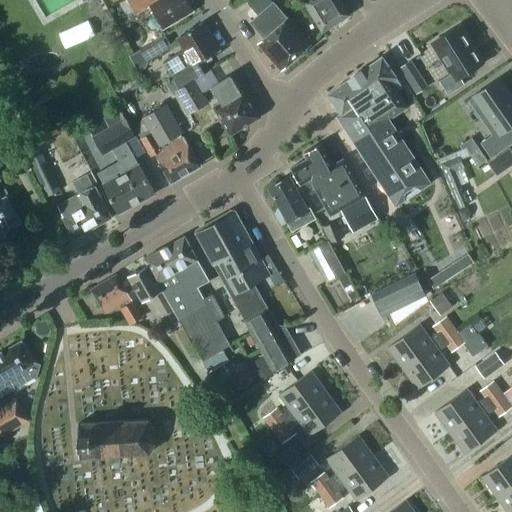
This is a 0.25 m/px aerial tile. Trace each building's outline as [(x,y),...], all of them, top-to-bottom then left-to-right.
[(127,0),(134,12),(149,3),(163,26),(193,8),(191,6),(191,1),(190,0),(127,0)] [(303,0),(322,30),(349,13),(341,0),(303,0)] [(258,41),(281,67),(309,43),(272,1),(250,20),(264,36),(258,41)] [(178,36),(186,49),(175,56),(183,68),(178,73),(184,82),(209,67),(203,57),(220,47),(204,19),(178,36)] [(483,62),(459,25),(433,42),(453,72),(440,80),(449,94),(465,83),(461,76),(483,62)] [(140,48),(148,61),(171,47),(164,34),(140,48)] [(349,79),(327,93),(341,114),(340,119),(344,125),(350,126),(351,125),(358,135),(356,143),(396,203),(428,182),(410,156),(413,154),(394,124),(401,119),(397,112),(410,104),(399,88),(394,76),(380,56),(361,69),(348,78),(349,79)] [(412,59),(400,66),(409,80),(421,72),(412,59)] [(222,102),(216,106),(231,131),(234,129),(238,130),(243,127),(243,124),(258,115),(243,90),(245,89),(234,72),(212,85),(222,102)] [(503,132),(511,125),(511,95),(499,77),(473,96),(492,124),(487,127),(494,136),(483,144),(482,141),(480,142),(491,158),(511,144),(503,132)] [(195,78),(176,89),(190,112),(208,101),(195,78)] [(156,153),(172,180),(201,163),(184,135),(162,148),(161,145),(183,132),(166,103),(144,116),(145,118),(135,124),(153,154),(156,153)] [(93,136),(103,153),(112,148),(116,155),(129,148),(135,158),(144,152),(125,118),(124,118),(119,109),(104,118),(109,127),(93,136)] [(471,137),(460,145),(463,149),(466,147),(479,165),(487,159),(471,137)] [(308,158),(291,167),(301,184),(310,178),(330,213),(340,208),(352,230),(377,216),(344,158),(332,165),(319,143),(304,151),(308,158)] [(37,144),(26,150),(34,165),(39,162),(45,160),(37,144)] [(496,172),(511,161),(511,153),(508,147),(488,161),(496,172)] [(121,164),(116,167),(120,174),(102,184),(118,212),(154,192),(138,164),(135,165),(131,159),(135,158),(129,148),(116,155),(121,164)] [(460,155),(440,163),(459,208),(470,204),(456,171),(465,167),(460,155)] [(34,165),(32,166),(48,196),(62,189),(46,159),(39,162),(34,165)] [(280,206),(276,211),(283,223),(287,220),(293,230),(316,217),(310,206),(307,208),(290,176),(269,187),(280,206)] [(0,178),(0,225),(17,217),(6,195),(8,194),(0,178)] [(62,216),(75,237),(112,216),(100,195),(99,195),(93,186),(58,205),(63,214),(62,216)] [(469,207),(459,211),(463,221),(468,219),(471,213),(469,207)] [(290,333),(283,337),(252,282),(269,272),(235,212),(197,233),(274,368),(301,352),(290,333)] [(334,222),(323,227),(330,242),(341,237),(334,222)] [(173,307),(202,358),(229,343),(223,330),(219,324),(216,319),(225,314),(212,292),(204,296),(198,285),(209,279),(184,236),(144,258),(147,264),(173,307)] [(309,249),(325,280),(344,270),(327,239),(309,249)] [(162,313),(173,307),(147,264),(129,274),(143,299),(151,295),(162,313)] [(371,293),(382,315),(425,294),(414,273),(371,293)] [(140,317),(116,274),(91,288),(105,312),(120,303),(122,307),(121,308),(129,323),(140,317)] [(433,297),(440,310),(458,301),(451,288),(433,297)] [(433,325),(438,331),(443,338),(456,328),(446,315),(433,325)] [(438,331),(430,337),(420,323),(388,346),(403,367),(435,344),(443,338),(438,331)] [(452,350),(452,351),(465,341),(456,328),(443,338),(447,343),(447,344),(452,350)] [(466,351),(475,363),(494,349),(485,336),(466,351)] [(443,338),(435,344),(403,367),(418,387),(450,364),(439,350),(447,344),(447,343),(443,338)] [(0,352),(0,393),(35,374),(39,363),(32,360),(21,340),(0,352)] [(476,365),(485,377),(504,364),(495,352),(476,365)] [(248,365),(259,383),(274,373),(263,356),(248,365)] [(326,391),(311,370),(279,394),(289,408),(281,414),(286,420),(294,414),(326,391)] [(486,397),(490,403),(503,393),(494,381),(481,390),(485,396),(486,397)] [(467,388),(435,412),(450,432),(482,409),(490,403),(486,397),(478,403),(467,388)] [(299,420),(309,435),(341,411),(326,391),(294,414),(286,420),(290,425),(291,426),(299,420)] [(511,406),(511,405),(503,393),(490,403),(495,409),(499,415),(500,416),(511,406)] [(0,405),(0,436),(29,420),(16,397),(0,405)] [(497,429),(487,415),(495,409),(490,403),(482,409),(450,432),(465,453),(497,429)] [(273,429),(286,420),(281,414),(276,407),(263,417),(273,429)] [(79,445),(79,455),(149,451),(155,440),(154,429),(147,418),(77,422),(78,432),(79,445)] [(283,442),(295,433),(295,432),(291,426),(290,425),(286,420),(273,429),(283,442)] [(373,455),(358,434),(326,458),(337,472),(329,478),(333,484),(341,478),(373,455)] [(268,446),(262,438),(254,443),(260,451),(268,446)] [(291,468),(300,479),(319,464),(311,453),(291,468)] [(511,453),(482,476),(497,496),(511,485),(511,453)] [(373,455),(341,478),(333,484),(337,490),(338,491),(346,485),(357,499),(388,475),(373,455)] [(333,484),(329,478),(324,472),(311,481),(321,494),(333,484)] [(330,507),(343,497),(342,496),(338,491),(337,490),(333,484),(321,494),(330,507)] [(511,511),(511,485),(497,496),(508,511),(511,511)] [(415,511),(406,499),(387,511),(415,511)]
